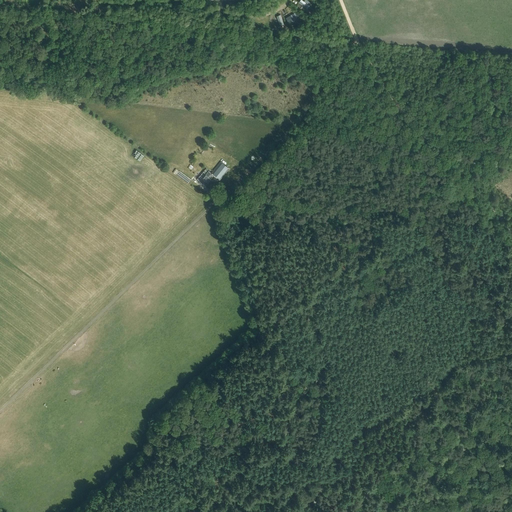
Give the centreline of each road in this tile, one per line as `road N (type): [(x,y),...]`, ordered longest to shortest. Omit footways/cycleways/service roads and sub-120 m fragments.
road 1 (track): [(0,411),(303,115),(356,39)]
road 2 (track): [(511,232),(395,103),(356,39)]
road 3 (track): [(251,15),(109,0)]
